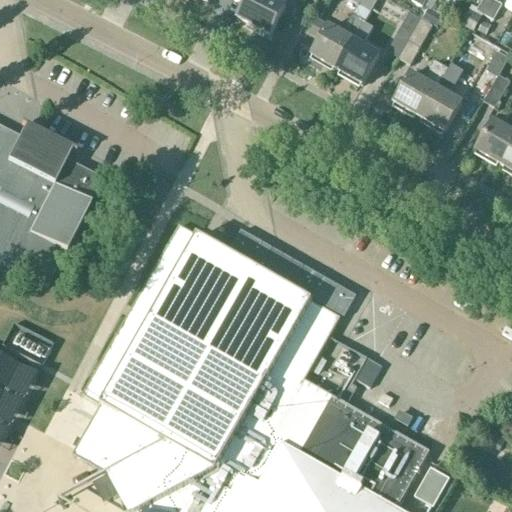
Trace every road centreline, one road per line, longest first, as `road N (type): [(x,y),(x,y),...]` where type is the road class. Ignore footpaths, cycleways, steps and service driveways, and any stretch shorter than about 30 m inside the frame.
road 1 (residential): [(28,0),(511,263)]
road 2 (unknown): [(430,430),(356,398),(340,374),(344,341),(376,284)]
road 3 (unknown): [(3,0),(8,43),(28,72),(107,122)]
